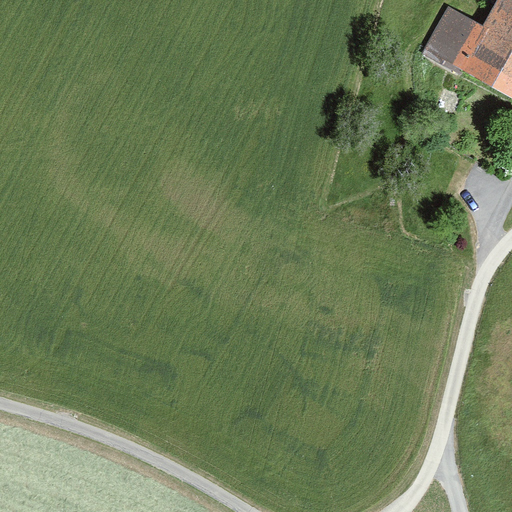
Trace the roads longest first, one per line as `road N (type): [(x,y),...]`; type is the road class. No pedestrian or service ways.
road 1 (unclassified): [(401,511),(429,483),(455,413),(482,286),(511,253)]
road 2 (unclassified): [(0,405),(164,470),(235,511)]
